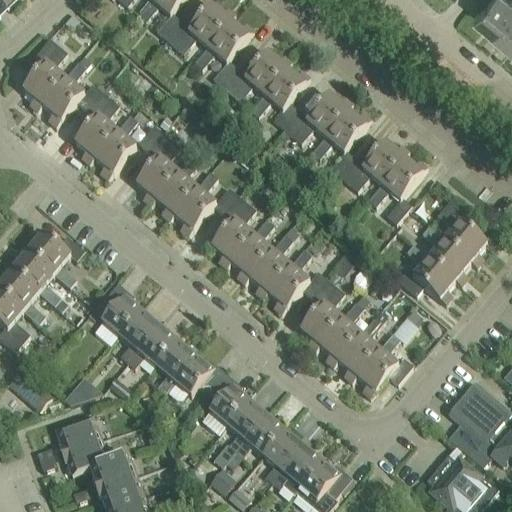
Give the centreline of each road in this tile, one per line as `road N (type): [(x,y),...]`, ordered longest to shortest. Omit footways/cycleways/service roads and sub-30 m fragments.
road 1 (residential): [(511,285),(388,435),(369,444),(1,150)]
road 2 (unclassified): [(511,189),(289,0)]
road 3 (residential): [(511,98),(394,0)]
